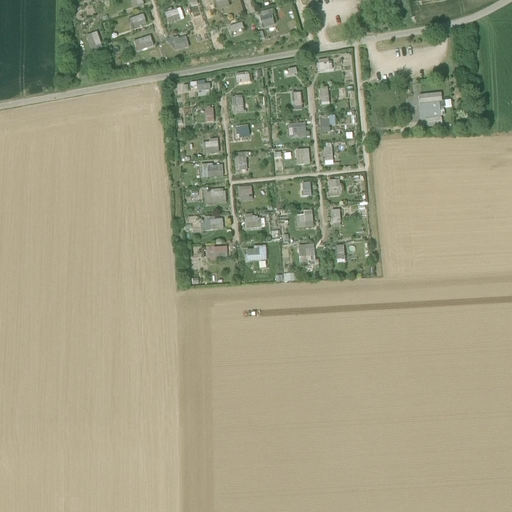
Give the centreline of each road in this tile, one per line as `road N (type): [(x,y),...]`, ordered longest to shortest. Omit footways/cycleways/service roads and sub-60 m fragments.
road 1 (unclassified): [(0,106),(416,30),(508,0)]
road 2 (unknown): [(354,41),(366,165),(318,174)]
